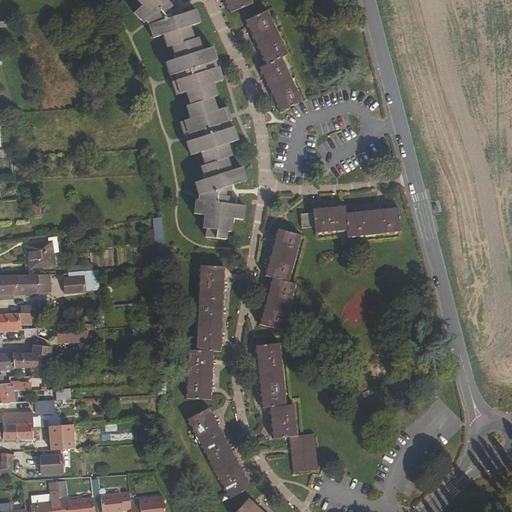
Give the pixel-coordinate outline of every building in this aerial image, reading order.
[(171,10),(175,6),(178,3),(175,0),(134,0),(141,7),(134,14),(143,25),(146,23),(148,25),(153,40),(163,37),(167,50),(172,48),(176,61),(166,64),(170,78),(177,75),(179,81),(171,83),(176,97),(186,94),(190,107),(186,108),(190,120),(180,123),(185,137),(191,135),(193,142),(187,144),(191,158),(201,154),(205,168),(201,169),(205,181),(195,184),(199,197),(198,201),(196,201),(194,216),(204,217),(203,231),(215,232),(214,239),(227,241),(228,234),(232,234),(233,220),(244,221),(245,207),(235,207),(236,199),(232,199),(226,198),(227,189),(233,187),(247,182),(242,169),(233,172),(229,159),(233,158),(228,145),(238,142),(234,128),(232,129),(231,122),(233,122),(228,108),(217,111),(214,99),(218,98),(213,85),(224,82),(220,68),(217,69),(215,63),(218,62),(214,49),(203,52),(199,39),(195,41),(191,28),(201,24),(197,12),(183,16),(178,18),(171,10)] [(253,5),(250,0),(224,0),(230,14),(253,5)] [(183,16),(175,6),(171,10),(178,18),(183,16)] [(289,56),(268,12),(246,23),(266,67),(260,70),(280,113),(303,103),(282,59),(289,56)] [(86,109),(97,108),(96,101),(86,102),(86,109)] [(348,240),(401,234),(398,209),(345,214),(345,208),(314,211),(314,215),(301,216),(303,230),(316,229),(317,235),(348,232),(348,240)] [(302,238),(278,232),(266,278),(273,280),(260,326),(284,332),(297,286),(289,284),(302,238)] [(31,271),(56,267),(52,244),(28,248),(31,271)] [(187,400),(211,401),(214,353),(221,353),(225,269),(200,268),(196,352),(189,352),(187,400)] [(97,291),(97,270),(60,271),(60,291),(97,291)] [(0,278),(0,296),(52,294),(51,276),(10,277),(0,278)] [(0,332),(0,333),(20,332),(19,321),(33,321),(32,314),(0,316),(0,332)] [(26,340),(38,339),(38,330),(25,331),(26,340)] [(89,343),(88,332),(60,334),(61,345),(65,345),(89,343)] [(281,345),(256,348),(262,410),(270,409),(274,440),(290,438),(294,474),(319,471),(315,436),(298,437),(294,406),(287,407),(281,345)] [(34,347),(33,356),(51,356),(51,355),(51,349),(34,347)] [(0,357),(0,372),(15,370),(13,356),(13,355),(0,357)] [(13,356),(15,370),(32,370),(33,356),(13,356)] [(51,356),(33,356),(32,370),(31,379),(49,381),(50,375),(51,356)] [(81,378),(84,372),(71,365),(68,371),(81,378)] [(0,377),(0,386),(10,385),(10,382),(7,382),(6,376),(0,377)] [(20,383),(12,383),(13,385),(14,392),(18,392),(20,392),(20,385),(20,383)] [(0,386),(0,406),(19,403),(18,392),(14,392),(13,385),(10,385),(0,386)] [(72,401),(71,390),(58,391),(58,402),(72,401)] [(53,415),(53,402),(38,403),(38,416),(53,415)] [(230,500),(252,489),(210,410),(188,422),(230,500)] [(3,415),(3,424),(3,425),(18,425),(18,441),(34,441),(33,414),(3,415)] [(3,426),(3,442),(18,441),(18,425),(3,425),(3,426)] [(13,471),(13,457),(3,455),(1,471),(12,471),(13,471)] [(42,476),(64,475),(63,457),(41,459),(42,476)] [(124,511),(131,511),(131,507),(130,494),(101,497),(102,511),(124,511)] [(95,511),(94,499),(60,503),(61,511),(95,511)] [(131,507),(131,511),(164,511),(164,499),(140,501),(140,506),(131,507)] [(262,511),(250,500),(238,511),(262,511)] [(61,511),(60,503),(33,505),(33,511),(61,511)]
